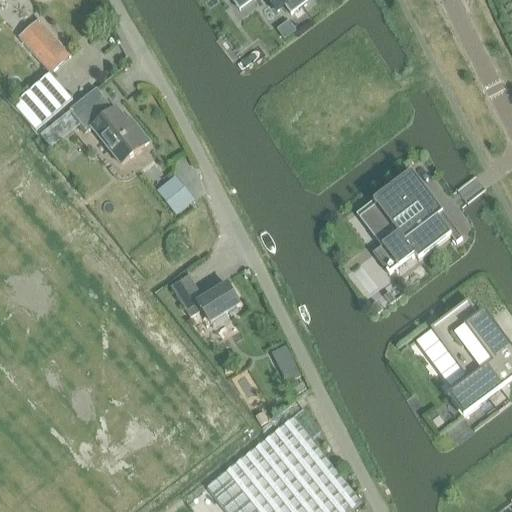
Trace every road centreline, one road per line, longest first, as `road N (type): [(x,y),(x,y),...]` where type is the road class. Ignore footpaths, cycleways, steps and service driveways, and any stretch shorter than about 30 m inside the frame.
road 1 (unclassified): [(378,511),(111,0)]
road 2 (residential): [(449,0),(511,117)]
